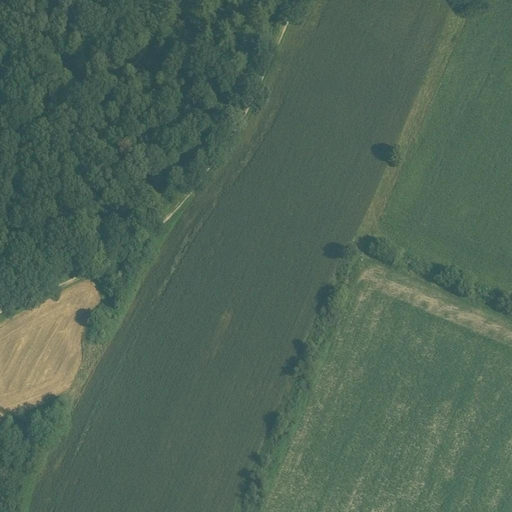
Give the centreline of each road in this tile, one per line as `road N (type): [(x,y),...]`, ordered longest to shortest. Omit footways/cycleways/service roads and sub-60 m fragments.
road 1 (track): [(251,100),(160,223),(96,267),(0,310)]
road 2 (track): [(0,88),(70,147),(135,241)]
road 3 (track): [(138,0),(251,100)]
